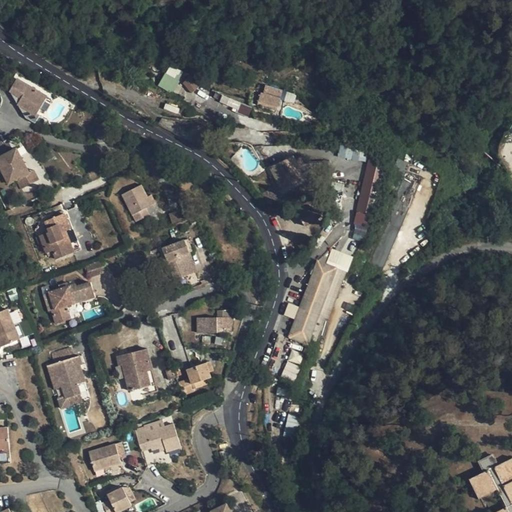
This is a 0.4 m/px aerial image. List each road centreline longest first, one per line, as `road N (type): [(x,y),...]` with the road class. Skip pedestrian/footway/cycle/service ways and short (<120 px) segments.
road 1 (residential): [(160,133),(221,172),(270,233),(277,282),(237,414)]
road 2 (unknown): [(237,414),(245,298),(222,284),(136,304),(99,267)]
road 3 (residential): [(0,39),(160,133)]
road 4 (residential): [(160,133),(137,150),(76,146),(0,114)]
road 5 (residential): [(237,414),(208,420),(201,430),(214,471),(209,487),(164,511)]
road 6 (unknown): [(66,485),(41,465),(5,383)]
